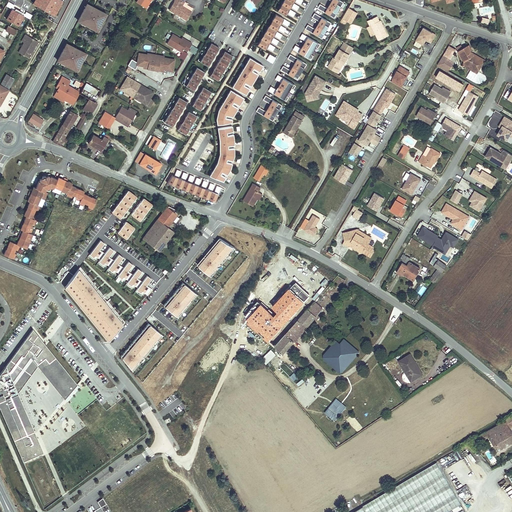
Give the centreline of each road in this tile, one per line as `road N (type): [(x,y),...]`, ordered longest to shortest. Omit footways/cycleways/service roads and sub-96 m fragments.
road 1 (unknown): [(241,224),(252,262),(174,386),(194,429),(189,464),(214,511)]
road 2 (residential): [(453,24),(315,253)]
road 3 (residential): [(371,289),(476,128),(505,60)]
road 4 (residential): [(315,0),(245,122),(245,161),(217,215)]
road 5 (residential): [(69,511),(163,442),(104,354)]
road 6 (unknown): [(304,125),(321,150),(323,172),(265,284),(275,311)]
road 7 (residential): [(104,354),(221,217)]
road 8 (residential): [(371,289),(440,331),(511,391)]
road 9 (residential): [(67,154),(217,215)]
road 10 (residential): [(104,354),(50,286),(0,261)]
road 11 (residential): [(67,154),(62,168),(31,172),(0,244)]
road 12 (residential): [(22,108),(80,0)]
